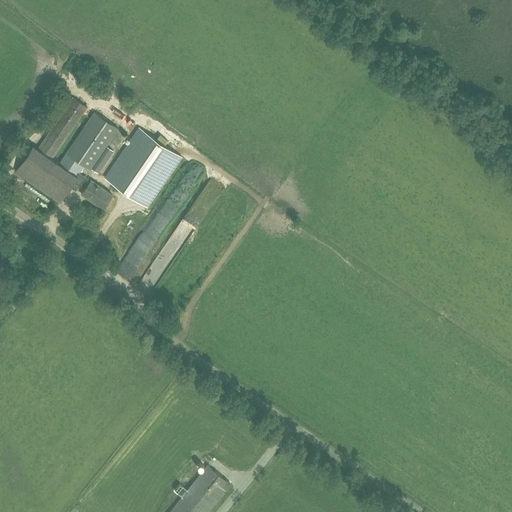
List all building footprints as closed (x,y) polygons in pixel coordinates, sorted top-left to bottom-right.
[(87,107),(73,97),(38,149),(52,158),(87,107)] [(118,128),(94,112),(59,162),(78,174),(85,165),(90,168),(118,128)] [(139,127),(105,177),(148,206),(182,156),(139,127)] [(38,149),(33,145),(15,171),(60,202),(78,174),(59,162),(52,158),(38,149)] [(114,150),(107,146),(92,168),(99,173),(114,150)] [(90,180),(79,173),(71,186),(76,190),(79,184),(85,188),(81,192),(103,207),(113,193),(91,179),(90,180)] [(137,254),(145,259),(160,232),(152,227),(137,254)] [(171,247),(168,251),(178,258),(181,253),(171,247)] [(207,511),(231,483),(208,465),(170,511),(207,511)]
